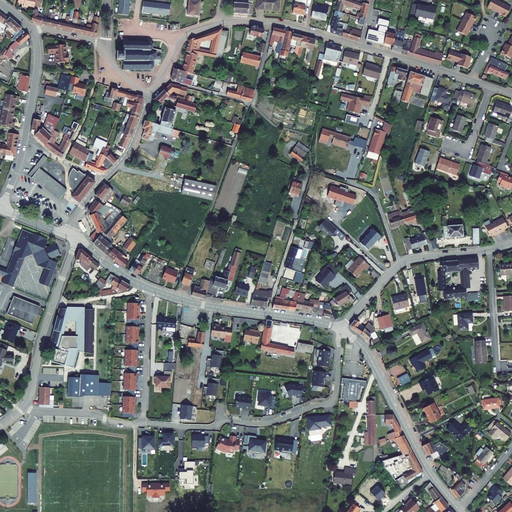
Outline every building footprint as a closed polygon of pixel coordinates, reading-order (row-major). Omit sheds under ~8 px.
[(119,0),(118,13),(128,14),(129,0),(119,0)] [(188,0),(187,15),(198,16),(199,1),(194,0),(188,0)] [(232,14),(250,16),(251,5),(251,1),(245,1),(245,4),(236,3),(235,0),(232,0),(232,2),(232,14)] [(262,8),(262,10),(277,12),(277,0),(255,0),(255,8),(262,8)] [(291,0),(289,13),(301,16),(304,2),(300,1),(299,0),(291,0)] [(333,0),(331,12),(332,12),(337,13),(339,5),(359,11),(358,14),(364,16),(367,5),(358,3),(349,0),(333,0)] [(493,14),(499,4),(491,0),(488,0),(484,9),(493,14)] [(143,2),(142,12),(151,13),(168,16),(169,6),(143,2)] [(508,9),(499,4),(493,14),(502,19),(508,9)] [(414,7),(412,17),(431,21),(433,11),(414,7)] [(313,8),(310,19),(323,24),(327,9),(323,8),(323,11),(313,8)] [(31,22),(41,24),(42,17),(43,14),(37,13),(38,11),(33,10),(31,22)] [(328,34),(339,37),(341,29),(334,26),(337,15),(339,16),(339,14),(337,13),(332,12),(328,27),(330,27),(328,34)] [(463,13),(458,22),(467,28),(472,19),(463,13)] [(58,28),(67,30),(68,23),(68,22),(69,16),(66,15),(64,22),(60,21),(58,28)] [(20,28),(20,27),(20,26),(7,17),(7,18),(3,23),(6,26),(4,31),(7,33),(10,28),(16,32),(12,38),(15,41),(22,33),(25,31),(20,28)] [(41,24),(50,26),(51,19),(42,17),(41,24)] [(76,32),(85,34),(86,27),(81,26),(82,18),(78,18),(77,25),(76,32)] [(366,29),(363,41),(380,45),(380,44),(383,34),(386,22),(372,18),(369,30),(366,29)] [(50,26),(58,28),(60,21),(51,19),(50,26)] [(467,28),(458,22),(452,31),(462,37),(467,28)] [(67,30),(76,32),(77,25),(68,23),(67,30)] [(85,34),(95,36),(97,24),(93,23),(92,28),(86,27),(85,34)] [(249,28),(247,35),(261,38),(262,31),(249,28)] [(339,37),(356,42),(359,33),(342,28),(341,29),(339,37)] [(269,32),(267,46),(270,47),(270,44),(272,38),(277,39),(280,40),(282,32),(270,29),(269,32)] [(220,30),(217,30),(188,41),(185,51),(187,51),(197,54),(215,58),(219,33),(220,30)] [(15,41),(9,46),(7,48),(6,50),(10,53),(13,50),(28,36),(25,31),(22,33),(15,41)] [(413,31),(411,38),(417,40),(419,33),(413,31)] [(290,34),(282,32),(280,40),(283,41),(281,47),(280,54),(279,58),(284,59),(288,42),(290,35),(290,34)] [(219,33),(215,58),(221,59),(225,34),(219,33)] [(393,34),(392,36),(390,46),(389,51),(398,54),(400,45),(401,40),(402,35),(402,34),(398,33),(397,35),(393,34)] [(383,34),(380,44),(390,46),(392,36),(383,34)] [(300,38),(290,35),(288,42),(299,44),(300,38)] [(306,39),(300,38),(299,44),(295,62),(299,62),(301,51),(303,52),(306,39)] [(411,38),(408,50),(406,56),(437,66),(440,56),(428,52),(428,53),(415,49),(417,40),(411,38)] [(283,41),(280,40),(277,39),(275,45),(279,46),(276,57),(275,61),(283,63),(284,59),(279,58),(280,54),(281,47),(283,41)] [(312,41),(306,39),(303,52),(305,52),(303,63),(307,64),(312,41)] [(403,46),(400,45),(398,54),(406,56),(408,50),(407,50),(409,42),(405,40),(403,46)] [(123,59),(123,69),(151,70),(154,67),(154,64),(160,64),(160,48),(152,48),(152,45),(149,41),(124,41),(123,51),(117,51),(117,59),(123,59)] [(57,62),(69,61),(68,54),(66,54),(65,44),(48,46),(48,53),(55,52),(57,62)] [(511,51),(504,48),(502,47),(497,56),(507,61),(511,51)] [(320,63),(321,60),(335,63),(338,51),(324,48),(322,56),(316,55),(315,62),(318,63),(320,63)] [(12,53),(10,53),(6,50),(2,55),(9,59),(12,53)] [(184,63),(182,72),(187,73),(192,74),(197,54),(187,51),(185,59),(186,59),(185,63),(184,63)] [(356,55),(341,52),(339,63),(353,66),(353,68),(357,69),(358,66),(354,65),(356,55)] [(454,64),(457,56),(446,52),(443,61),(454,64)] [(258,67),(260,58),(241,54),(239,63),(258,67)] [(467,59),(457,56),(454,64),(453,67),(464,70),(467,59)] [(488,60),(485,66),(495,70),(498,64),(488,60)] [(315,62),(311,77),(317,78),(320,65),(318,63),(315,62)] [(377,80),(380,69),(371,67),(372,66),(364,64),(361,75),(377,80)] [(390,66),(386,78),(401,83),(404,72),(394,69),(395,68),(390,66)] [(481,74),(484,76),(485,73),(503,81),(506,75),(495,70),(485,66),(481,74)] [(191,86),(193,80),(186,78),(187,73),(182,72),(174,70),(171,81),(191,86)] [(58,87),(68,89),(69,85),(72,74),(61,72),(58,87)] [(432,80),(407,73),(397,103),(405,106),(409,93),(410,89),(414,91),(413,94),(426,98),(432,80)] [(17,74),(15,81),(27,83),(28,77),(17,74)] [(79,76),(72,74),(69,85),(73,87),(72,94),(78,95),(78,96),(83,98),(86,87),(80,85),(79,86),(77,85),(79,76)] [(15,81),(13,86),(17,88),(25,91),(27,83),(15,81)] [(41,83),(40,91),(47,93),(48,84),(41,83)] [(172,84),(165,91),(170,95),(174,92),(183,94),(181,98),(184,99),(188,88),(172,84)] [(228,89),(226,95),(240,99),(242,90),(243,88),(243,86),(238,85),(236,91),(228,89)] [(116,95),(124,98),(126,91),(112,87),(108,98),(115,99),(116,95)] [(243,88),(242,90),(240,99),(246,101),(248,90),(243,88)] [(254,92),(248,90),(246,101),(251,102),(254,92)] [(391,90),(387,103),(394,105),(398,93),(391,90)] [(444,93),(433,90),(429,104),(433,105),(432,108),(447,112),(449,107),(446,106),(448,100),(443,99),(444,93)] [(130,99),(130,101),(135,103),(142,105),(144,96),(126,91),(124,98),(130,99)] [(165,91),(156,99),(163,102),(167,98),(176,100),(177,97),(170,95),(165,91)] [(0,112),(0,124),(11,127),(12,122),(10,121),(12,110),(7,108),(11,94),(4,93),(0,112)] [(456,101),(455,102),(459,103),(458,104),(466,107),(465,110),(470,111),(474,98),(462,94),(458,93),(458,94),(456,101)] [(18,95),(11,94),(7,108),(12,110),(14,100),(17,101),(18,95)] [(358,105),(367,108),(369,98),(362,96),(361,100),(349,97),(340,95),(339,100),(348,103),(347,106),(346,112),(357,115),(359,109),(359,108),(358,107),(358,105)] [(180,99),(177,106),(196,112),(198,104),(180,99)] [(134,108),(132,115),(139,117),(142,105),(135,103),(134,108)] [(167,103),(161,124),(163,125),(168,126),(174,128),(174,126),(172,125),(177,106),(167,103)] [(492,114),(508,119),(511,109),(495,103),(492,114)] [(41,129),(44,113),(37,112),(36,116),(35,116),(33,128),(41,129)] [(131,119),(128,126),(136,129),(139,117),(132,115),(128,113),(126,117),(131,119)] [(359,119),(345,115),(343,123),(357,126),(359,119)] [(36,134),(47,145),(58,122),(59,121),(50,116),(45,126),(44,125),(41,129),(36,134)] [(464,121),(456,118),(451,133),(459,135),(464,121)] [(176,129),(174,128),(168,126),(163,125),(161,124),(146,119),(144,127),(146,128),(144,137),(151,139),(156,140),(159,130),(174,135),(176,129)] [(430,119),(425,136),(437,140),(438,135),(437,134),(441,123),(430,119)] [(414,131),(419,133),(422,122),(416,121),(414,131)] [(56,153),(62,157),(68,147),(75,130),(71,128),(60,148),(53,142),(62,124),(58,122),(47,145),(56,153)] [(240,125),(234,123),(232,132),(237,133),(240,125)] [(485,139),(484,143),(491,146),(497,128),(488,125),(483,138),(485,139)] [(121,132),(124,133),(133,136),(133,135),(136,129),(128,126),(127,129),(123,128),(121,132)] [(374,130),(367,152),(368,152),(377,155),(384,133),(380,132),(374,130)] [(8,133),(6,144),(10,145),(9,150),(14,151),(17,135),(8,133)] [(98,133),(97,137),(108,142),(109,137),(98,133)] [(121,146),(127,149),(133,136),(124,133),(122,136),(125,137),(121,146)] [(87,160),(91,152),(90,150),(91,147),(86,145),(88,141),(78,137),(71,152),(76,154),(80,155),(80,156),(87,160)] [(95,143),(104,146),(106,147),(107,144),(108,142),(97,137),(95,143)] [(331,144),(329,148),(346,153),(348,143),(328,137),(326,142),(331,144)] [(352,142),(350,150),(357,152),(360,144),(352,142)] [(3,155),(13,157),(14,151),(9,150),(10,145),(6,144),(5,146),(3,155)] [(104,146),(100,153),(106,156),(113,164),(118,160),(112,153),(108,152),(111,146),(107,144),(106,147),(104,146)] [(160,153),(166,155),(169,147),(163,145),(160,153)] [(302,151),(295,147),(290,155),(303,163),(306,158),(306,155),(306,154),(302,151)] [(477,161),(475,165),(485,168),(487,164),(485,163),(490,151),(480,148),(475,160),(477,161)] [(86,166),(105,174),(110,168),(101,165),(106,156),(100,153),(95,163),(91,161),(95,153),(91,152),(87,160),(88,160),(87,163),(86,166)] [(416,171),(426,174),(431,158),(421,155),(416,171)] [(67,190),(39,169),(47,158),(43,156),(27,176),(60,200),(67,190)] [(438,162),(435,172),(455,178),(458,168),(443,163),(442,164),(438,162)] [(471,168),(467,179),(477,182),(481,172),(489,174),(490,170),(485,168),(475,165),(474,169),(471,168)] [(71,185),(72,187),(77,191),(73,197),(80,203),(97,182),(90,176),(89,177),(81,170),(80,171),(75,168),(73,170),(72,171),(72,172),(71,174),(70,175),(70,177),(70,179),(70,180),(70,182),(70,184),(71,185)] [(505,177),(497,174),(494,183),(497,185),(496,187),(507,191),(511,181),(504,178),(505,177)] [(186,178),(186,180),(217,189),(217,187),(186,178)] [(183,193),(213,201),(217,189),(186,180),(182,193),(183,193)] [(296,180),(293,191),(303,194),(306,183),(296,180)] [(96,195),(107,201),(111,193),(114,190),(106,183),(106,184),(96,195)] [(122,201),(128,205),(132,199),(126,195),(122,201)] [(92,236),(97,241),(101,236),(104,233),(108,228),(115,221),(108,214),(103,218),(101,220),(98,213),(97,212),(96,210),(101,203),(95,198),(88,208),(94,213),(91,214),(95,225),(98,230),(92,236)] [(218,200),(216,209),(233,213),(235,203),(218,200)] [(96,210),(97,212),(105,205),(102,202),(101,203),(96,210)] [(106,205),(98,213),(101,220),(103,218),(108,214),(115,221),(121,213),(122,209),(115,205),(112,208),(107,207),(106,205)] [(415,220),(412,209),(407,211),(406,212),(400,214),(401,217),(403,224),(411,221),(412,222),(414,221),(416,225),(419,224),(418,219),(415,220)] [(400,214),(399,211),(394,213),(394,215),(388,217),(391,227),(403,224),(401,217),(400,214)] [(91,214),(91,213),(83,216),(88,228),(95,225),(91,214)] [(108,229),(108,228),(104,233),(108,236),(110,238),(128,218),(122,214),(108,229)] [(328,234),(332,234),(334,232),(338,228),(328,218),(320,226),(328,234)] [(442,219),(443,240),(461,239),(461,227),(447,228),(446,218),(442,219)] [(501,230),(506,228),(501,218),(492,222),(498,234),(502,232),(501,230)] [(495,235),(498,234),(492,222),(484,226),(488,236),(494,234),(495,235)] [(358,240),(367,248),(376,239),(377,239),(381,235),(370,226),(367,229),(368,230),(358,240)] [(334,232),(342,239),(346,236),(338,228),(334,232)] [(12,255),(8,266),(5,273),(3,278),(2,279),(0,285),(12,289),(16,278),(23,260),(31,257),(36,255),(37,258),(33,260),(36,268),(44,272),(50,274),(45,289),(48,290),(52,278),(51,277),(52,275),(53,275),(57,266),(50,264),(48,257),(50,256),(51,256),(52,255),(53,254),(53,253),(54,251),(54,250),(54,247),(45,251),(44,250),(47,243),(43,242),(43,241),(33,237),(32,238),(21,233),(16,244),(15,244),(11,255),(12,255)] [(423,238),(409,242),(412,250),(430,245),(430,244),(429,241),(425,233),(422,234),(423,238)] [(125,245),(132,250),(140,240),(132,234),(125,245)] [(94,244),(98,247),(105,239),(101,236),(97,241),(94,244)] [(98,247),(109,256),(112,251),(115,248),(112,245),(114,242),(110,238),(108,236),(105,239),(98,247)] [(435,243),(430,244),(430,245),(433,251),(434,251),(438,251),(435,243)] [(50,256),(48,257),(50,264),(59,259),(54,247),(54,250),(54,251),(53,253),(53,254),(52,255),(51,256),(50,256)] [(116,260),(126,267),(130,261),(124,256),(126,254),(115,248),(112,251),(109,256),(116,260)] [(217,281),(216,285),(227,288),(229,281),(234,282),(244,250),(238,248),(234,263),(231,263),(231,264),(230,264),(228,270),(227,270),(225,278),(219,276),(217,281)] [(136,272),(141,274),(152,254),(148,252),(145,257),(142,261),(141,263),(136,272)] [(95,272),(98,267),(81,255),(77,255),(76,256),(74,264),(79,266),(79,268),(87,273),(90,269),(95,272)] [(346,267),(354,274),(362,266),(364,268),(368,264),(358,255),(346,267)] [(286,268),(303,274),(306,264),(288,258),(286,268)] [(443,271),(440,272),(442,298),(468,296),(468,294),(468,288),(473,288),(472,270),(481,270),(480,258),(459,260),(459,262),(449,263),(448,261),(443,262),(443,271)] [(207,267),(215,270),(218,262),(209,259),(207,267)] [(131,269),(136,272),(141,263),(137,261),(131,269)] [(263,264),(258,281),(262,282),(266,283),(271,267),(263,264)] [(511,264),(500,265),(501,277),(511,276),(511,264)] [(323,273),(318,279),(318,281),(327,289),(331,284),(330,283),(332,280),(333,281),(337,275),(327,266),(323,271),(323,273)] [(182,272),(170,267),(166,277),(172,279),(172,280),(177,282),(182,272)] [(190,270),(185,283),(193,286),(198,272),(190,270)] [(50,274),(44,272),(39,287),(45,289),(50,274)] [(421,297),(429,295),(426,279),(425,279),(425,277),(419,278),(419,281),(418,281),(421,297)] [(115,279),(111,286),(122,293),(129,292),(129,291),(131,288),(115,279)] [(194,295),(208,299),(209,295),(212,280),(206,279),(205,283),(203,282),(202,286),(197,285),(194,295)] [(103,285),(98,282),(93,289),(100,294),(105,287),(103,285)] [(240,294),(248,296),(252,286),(240,282),(237,291),(240,292),(240,294)] [(250,304),(266,306),(268,299),(271,300),(274,291),(271,290),(270,291),(259,290),(255,289),(250,304)] [(287,294),(301,298),(301,296),(302,294),(302,293),(285,289),(282,297),(284,297),(281,309),(291,310),(293,302),(285,301),(287,294)] [(344,294),(336,299),(337,301),(337,302),(336,303),(338,305),(339,306),(340,306),(341,308),(352,302),(345,290),(342,291),(344,294)] [(395,296),(398,307),(412,304),(410,293),(395,296)] [(326,299),(326,304),(325,314),(325,316),(335,319),(334,317),(328,301),(329,295),(326,295),(326,299)] [(278,296),(274,308),(281,309),(284,297),(282,297),(281,298),(278,296)] [(301,296),(301,298),(300,301),(297,308),(315,312),(318,313),(318,312),(319,302),(319,301),(307,298),(301,296)] [(511,297),(503,298),(504,312),(511,311),(511,297)] [(13,299),(5,317),(32,328),(39,310),(13,299)] [(297,311),(297,308),(300,301),(295,300),(294,303),(293,302),(291,310),(297,311)] [(132,305),(128,305),(128,322),(132,322),(138,322),(139,322),(140,305),(138,305),(132,305)] [(50,350),(93,357),(93,309),(60,312),(59,313),(50,350)] [(388,326),(389,329),(395,327),(392,312),(382,314),(385,326),(388,326)] [(459,317),(460,333),(469,332),(469,325),(473,325),(473,316),(459,317)] [(157,333),(164,333),(164,328),(167,329),(176,330),(177,330),(177,322),(165,321),(165,318),(158,317),(157,333)] [(350,330),(362,336),(367,328),(358,322),(361,319),(359,317),(349,325),(350,330)] [(226,331),(227,328),(216,327),(216,326),(213,325),(211,337),(225,339),(225,343),(231,344),(233,332),(226,331)] [(9,326),(2,344),(12,348),(18,334),(20,335),(22,331),(9,326)] [(373,336),(378,334),(375,329),(368,326),(367,328),(362,336),(367,340),(370,343),(373,336)] [(419,335),(424,345),(431,341),(424,327),(412,333),(414,337),(419,335)] [(288,349),(268,345),(271,329),(265,328),(260,351),(287,356),(293,357),(294,351),(288,350),(288,349)] [(132,329),(128,329),(127,345),(131,345),(137,345),(139,345),(139,329),(138,329),(132,329)] [(245,330),(243,339),(252,341),(251,343),(257,344),(259,332),(254,331),(253,332),(245,330)] [(185,347),(204,351),(206,334),(200,333),(199,343),(186,341),(185,347)] [(375,347),(384,342),(381,338),(376,340),(375,347)] [(473,344),(475,365),(486,365),(485,343),(473,344)] [(313,347),(298,345),(298,348),(297,352),(312,355),(313,347)] [(0,370),(2,366),(13,366),(13,360),(4,360),(8,350),(0,347),(0,370)] [(316,358),(319,358),(318,367),(328,369),(330,359),(330,360),(331,353),(324,352),(325,351),(323,351),(323,352),(317,351),(316,358)] [(413,364),(418,373),(425,369),(423,364),(421,361),(425,359),(427,362),(433,359),(429,351),(409,361),(411,365),(413,364)] [(131,352),(127,352),(127,368),(130,368),(137,369),(138,369),(139,352),(137,352),(131,352)] [(212,361),(208,361),(207,369),(221,370),(222,358),(213,357),(212,361)] [(166,378),(156,378),(156,384),(158,384),(158,388),(170,388),(171,382),(172,382),(173,372),(166,372),(166,378)] [(326,374),(314,372),(313,387),(323,389),(324,380),(325,380),(326,374)] [(130,375),(127,375),(126,392),(130,392),(136,392),(138,392),(138,376),(137,376),(130,375)] [(397,379),(401,386),(409,383),(406,375),(397,379)] [(342,383),(345,383),(343,400),(349,401),(356,401),(362,386),(366,386),(368,381),(342,377),(342,383)] [(426,386),(431,395),(440,390),(432,377),(420,383),(423,388),(426,386)] [(81,400),(81,397),(100,397),(100,386),(101,378),(82,378),(82,381),(70,381),(69,400),(81,400)] [(209,390),(205,389),(204,397),(218,398),(219,386),(210,385),(209,390)] [(100,386),(100,397),(112,397),(113,386),(100,386)] [(285,388),(289,399),(292,397),(296,398),(302,399),(303,387),(291,386),(285,388)] [(52,390),(41,390),(40,407),(51,408),(52,390)] [(266,395),(266,396),(259,395),(258,402),(260,402),(259,406),(271,408),(271,402),(276,402),(276,399),(272,398),(272,396),(266,395)] [(367,400),(368,413),(377,413),(376,396),(372,396),(372,400),(367,400)] [(237,398),(235,409),(243,410),(243,411),(250,412),(252,400),(237,398)] [(485,401),(486,410),(501,407),(500,398),(485,401)] [(130,399),(126,399),(125,415),(137,415),(137,399),(136,399),(130,399)] [(426,409),(433,422),(444,417),(437,403),(426,409)] [(192,406),(182,405),(181,420),(191,421),(192,406)] [(368,429),(369,435),(378,435),(377,413),(368,413),(368,429)] [(388,426),(390,441),(398,438),(397,436),(397,433),(394,418),(392,415),(384,415),(385,426),(388,426)] [(319,419),(319,417),(307,419),(309,432),(321,430),(320,429),(328,428),(328,427),(332,426),(330,416),(325,417),(326,418),(319,419)] [(452,426),(463,438),(475,427),(469,421),(464,426),(458,420),(452,426)] [(500,434),(507,441),(511,435),(511,434),(499,423),(490,433),(496,439),(500,434)] [(365,429),(366,442),(378,442),(378,435),(369,435),(368,429),(365,429)] [(173,432),(159,432),(159,447),(174,446),(173,432)] [(192,434),(192,449),(208,449),(208,435),(192,434)] [(155,436),(141,436),(141,450),(156,450),(155,436)] [(257,438),(248,437),(247,445),(250,446),(249,454),(256,455),(256,453),(265,454),(265,452),(266,452),(267,444),(260,443),(259,443),(258,443),(258,442),(256,442),(257,438)] [(436,458),(443,454),(442,452),(454,445),(446,437),(437,442),(434,439),(425,445),(430,454),(433,453),(436,458)] [(226,441),(220,438),(218,443),(219,444),(216,450),(221,452),(222,451),(225,452),(229,453),(228,454),(234,455),(235,451),(239,451),(240,444),(235,444),(236,438),(231,438),(230,443),(227,443),(226,441)] [(400,457),(408,454),(402,445),(398,438),(390,441),(391,442),(393,445),(400,457)] [(277,439),(275,451),(282,452),(281,454),(292,455),(294,441),(277,439)] [(477,460),(483,465),(494,454),(488,448),(477,460)] [(372,449),(364,449),(364,462),(372,461),(372,449)] [(404,462),(411,472),(417,469),(408,454),(400,457),(387,461),(381,462),(384,469),(387,468),(389,471),(391,475),(398,472),(394,465),(404,462)] [(195,470),(195,462),(184,462),(184,469),(178,469),(179,479),(186,479),(186,484),(194,485),(193,470),(195,470)] [(340,483),(340,484),(350,485),(352,469),(344,468),(344,473),(335,472),(334,482),(340,483)] [(395,481),(398,486),(420,475),(417,469),(411,472),(401,477),(395,481)] [(387,473),(393,482),(395,481),(401,477),(398,472),(391,475),(389,471),(387,473)] [(454,488),(459,495),(467,490),(466,489),(467,487),(466,485),(468,483),(466,479),(454,488)] [(437,511),(441,511),(450,505),(434,486),(431,482),(425,488),(431,496),(433,494),(437,500),(433,504),(432,504),(431,506),(433,508),(436,511),(437,511)] [(169,483),(142,483),(142,490),(146,490),(146,497),(152,497),(152,498),(159,498),(159,496),(165,496),(165,492),(169,491),(169,483)] [(488,499),(495,506),(504,497),(501,494),(504,491),(497,484),(493,489),(495,491),(488,499)] [(172,507),(180,507),(180,491),(172,491),(172,507)] [(402,509),(403,511),(414,500),(412,498),(408,501),(409,503),(402,509)] [(403,511),(404,511),(414,511),(420,507),(414,500),(403,511)] [(511,501),(511,500),(499,511),(510,511),(511,511),(511,501)]
